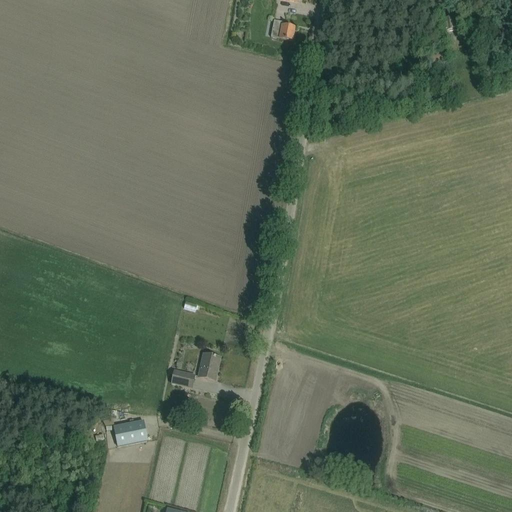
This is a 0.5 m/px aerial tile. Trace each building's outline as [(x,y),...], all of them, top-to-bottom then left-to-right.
[(456,18),(442,20),(443,32),(458,30),(456,18)] [(283,23),(274,22),(271,38),(292,42),(295,28),(282,26),(283,23)] [(197,306),(185,303),(184,309),(195,312),(197,306)] [(220,359),(210,357),(203,355),(198,378),(215,382),(220,359)] [(195,377),(173,372),(171,385),(192,390),(195,377)] [(114,428),(113,428),(113,430),(117,448),(147,442),(143,422),(114,428)]
